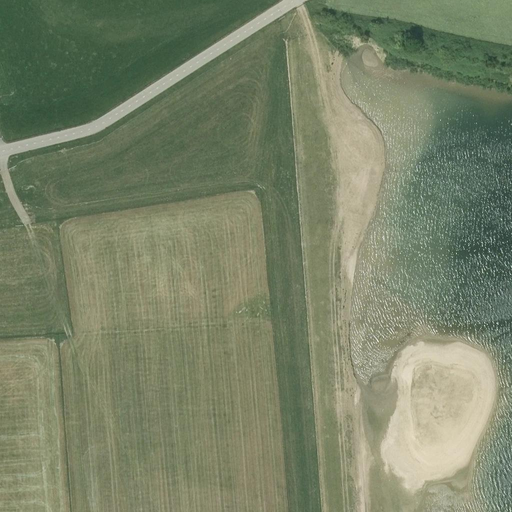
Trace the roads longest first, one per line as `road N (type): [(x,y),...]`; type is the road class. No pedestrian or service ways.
road 1 (track): [(325,511),(289,68),(297,0)]
road 2 (unclassified): [(0,153),(100,125),(293,0)]
